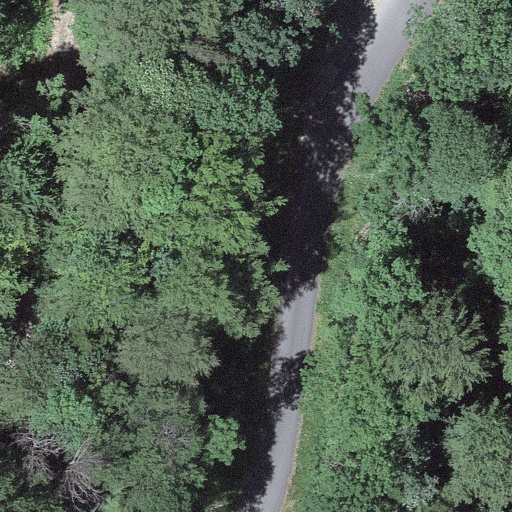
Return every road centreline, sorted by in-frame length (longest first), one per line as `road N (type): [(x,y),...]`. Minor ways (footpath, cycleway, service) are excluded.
road 1 (unclassified): [(414,0),(360,83),(325,169),(278,449),(258,511)]
road 2 (track): [(0,371),(22,345),(44,287),(56,222),(67,0)]
